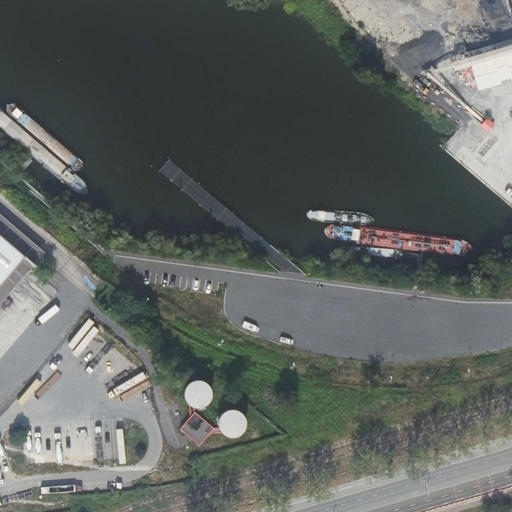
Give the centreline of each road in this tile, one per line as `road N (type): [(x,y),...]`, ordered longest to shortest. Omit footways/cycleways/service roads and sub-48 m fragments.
road 1 (secondary): [(511,457),(328,511)]
road 2 (secondary): [(394,511),(511,477)]
